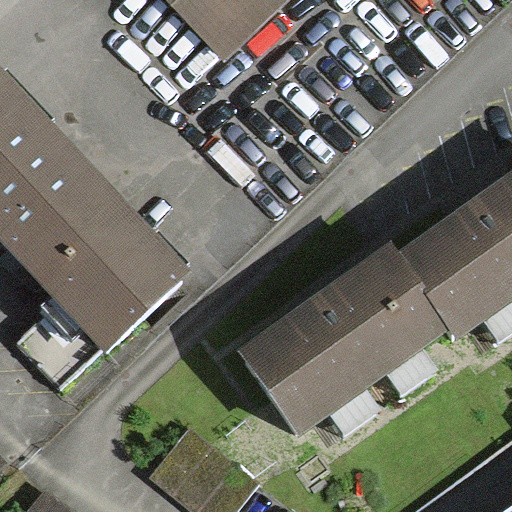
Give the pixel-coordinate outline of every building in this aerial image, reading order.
[(167,0),(231,66),(300,0),(167,0)] [(0,82),(0,242),(68,312),(29,351),(71,394),(191,277),(0,82)] [(404,246),(244,360),(303,442),(454,333),(464,347),(511,312),(511,198),(418,266),(404,246)] [(249,511),(268,488),(198,435),(160,484),(196,511),(249,511)] [(0,465),(0,482),(9,475),(0,465)] [(57,511),(46,503),(39,511),(57,511)]
